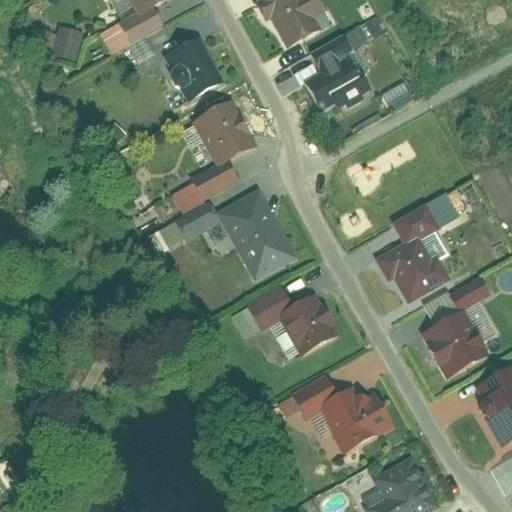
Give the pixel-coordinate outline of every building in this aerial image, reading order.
[(162,0),(120,0),(134,23),(115,35),(125,53),(161,35),(152,17),(168,10),(162,0)] [(260,0),(289,52),(323,33),(316,20),(329,14),(320,0),(260,0)] [(51,30),(43,60),(72,67),(80,38),(51,30)] [(197,43),(160,63),(184,107),(220,87),(197,43)] [(355,60),(306,84),(323,117),(339,109),(341,113),(361,104),(359,99),(371,93),(355,60)] [(250,155),(221,107),(187,127),(214,172),(207,176),(187,188),(196,202),(234,179),(228,169),(250,155)] [(113,130),(98,143),(107,154),(123,141),(113,130)] [(295,260),(256,195),(213,221),(251,286),(295,260)] [(405,250),(448,225),(435,203),(393,229),(405,250)] [(406,309),(448,283),(437,265),(431,269),(416,244),(377,268),(387,284),(390,283),(406,309)] [(476,284),(446,300),(456,315),(485,298),(476,284)] [(274,321),(297,363),(331,344),(306,300),(288,310),(279,292),(242,313),(253,332),(274,321)] [(464,314),(418,338),(443,385),(489,361),(464,314)] [(90,388),(101,371),(93,365),(81,383),(90,388)] [(511,378),(511,377),(471,397),(499,454),(511,446),(511,378)] [(342,461),(381,440),(352,391),(337,399),(325,380),(290,400),(300,418),(316,412),(342,461)] [(410,464),(370,485),(379,503),(364,511),(439,511),(410,464)]
